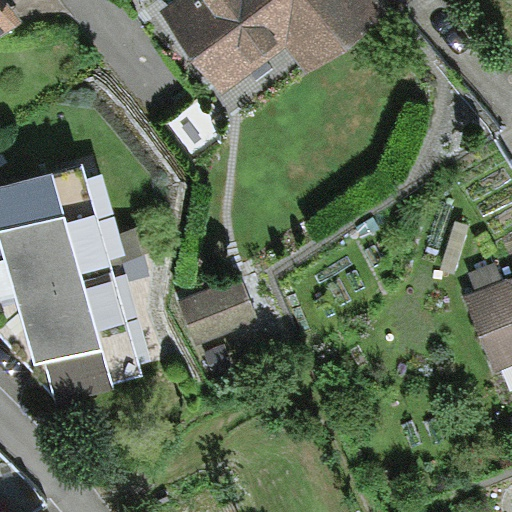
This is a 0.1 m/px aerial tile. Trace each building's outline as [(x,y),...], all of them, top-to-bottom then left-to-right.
[(10,0),(0,0),(0,29),(21,13),(10,0)] [(167,0),(160,5),(223,89),(287,40),(308,68),(393,5),(388,0),(167,0)] [(235,80),(250,99),(301,60),(286,41),(235,80)] [(145,363),(85,149),(0,172),(0,325),(57,388),(145,363)] [(476,285),(465,290),(496,367),(511,360),(511,270),(503,274),(497,258),(470,269),(476,285)] [(258,317),(242,273),(180,297),(197,340),(258,317)] [(5,511),(48,511),(39,495),(5,511)]
